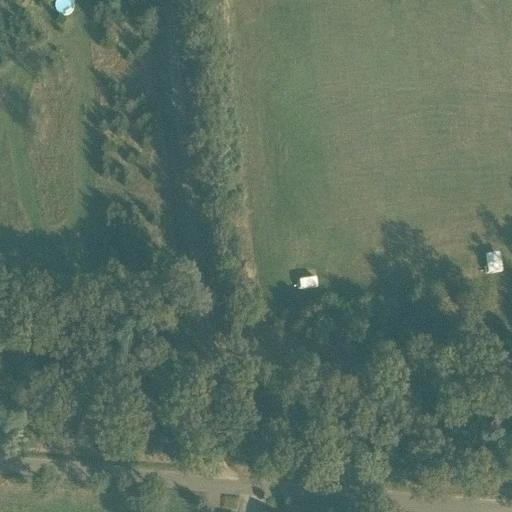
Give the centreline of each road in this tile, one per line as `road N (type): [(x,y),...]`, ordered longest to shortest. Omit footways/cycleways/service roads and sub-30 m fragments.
road 1 (unclassified): [(212,483),(166,0)]
road 2 (unclassified): [(505,511),(212,483)]
road 3 (unclassified): [(212,483),(0,464)]
